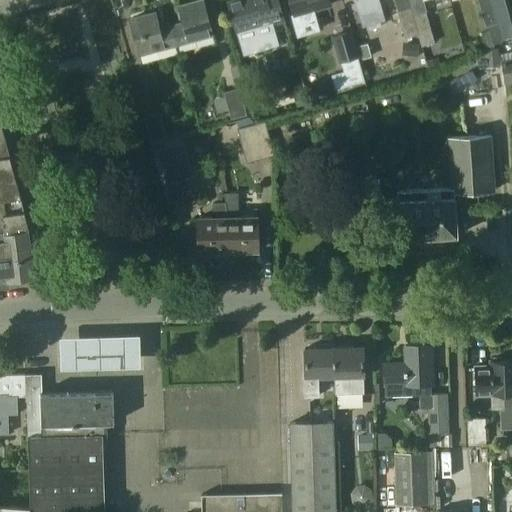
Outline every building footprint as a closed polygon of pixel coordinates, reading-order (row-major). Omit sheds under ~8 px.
[(170,26),(175,44),(213,34),(203,0),(201,0),(179,6),(183,23),(170,26)] [(235,0),(228,2),(240,42),(276,31),(273,24),(285,20),(278,0),(235,0)] [(289,0),(294,15),(291,16),(295,27),(316,21),(312,10),(330,5),(329,0),(289,0)] [(354,0),(355,3),(362,26),(366,25),(367,30),(381,26),(380,21),(384,20),(378,0),(354,0)] [(418,35),(410,7),(408,0),(393,0),(405,39),(418,35)] [(490,0),(477,0),(490,45),(502,42),(501,39),(502,39),(490,0)] [(511,26),(511,23),(503,0),(490,0),(502,39),(511,36),(511,26)] [(65,10),(71,64),(95,61),(88,7),(65,10)] [(434,43),(426,12),(413,16),(418,35),(421,47),(434,43)] [(175,44),(170,26),(159,29),(155,13),(130,20),(139,54),(175,44)] [(332,77),(335,90),(364,82),(353,42),(350,32),(334,37),(332,37),(339,62),(342,61),(345,73),(332,77)] [(499,67),(498,49),(484,50),(486,69),(499,67)] [(511,60),(501,62),(503,84),(511,82),(511,60)] [(246,116),(239,89),(223,93),(230,120),(246,116)] [(159,112),(143,116),(146,125),(150,143),(151,144),(167,140),(165,135),(159,112)] [(0,122),(0,159),(10,159),(0,122)] [(237,129),(246,163),(273,156),(264,122),(237,129)] [(150,143),(149,143),(151,152),(152,152),(154,159),(158,157),(166,185),(180,181),(193,177),(181,135),(175,137),(176,138),(167,140),(151,144),(150,143)] [(452,188),(453,188),(454,193),(494,191),(490,135),(449,137),(452,188)] [(24,212),(21,199),(10,159),(0,159),(0,281),(35,277),(31,252),(29,252),(26,231),(29,230),(24,212)] [(452,188),(451,188),(397,192),(400,239),(457,236),(454,194),(454,193),(453,188),(452,188)] [(212,204),(212,217),(197,218),(198,252),(228,251),(227,217),(227,214),(225,203),(212,204)] [(256,217),(227,217),(228,251),(257,251),(256,217)] [(405,363),(383,364),(384,396),(419,395),(430,395),(429,385),(431,385),(430,345),(404,345),(405,363)] [(362,347),(333,348),(334,376),(335,395),(364,394),(362,347)] [(305,376),(303,376),(304,396),(318,395),(318,377),(332,376),(334,376),(333,348),(304,349),(305,376)] [(491,366),(475,367),(476,395),(492,395),(493,411),(501,411),(501,430),(511,429),(511,359),(504,360),(504,358),(494,359),(494,361),(491,361),(491,366)] [(26,397),(26,373),(0,374),(0,434),(8,434),(7,415),(18,415),(17,397),(26,397)] [(430,395),(419,395),(419,409),(428,409),(429,435),(447,434),(446,394),(430,395)] [(466,419),(467,446),(486,446),(485,418),(466,419)] [(335,511),(335,491),(333,423),(290,424),(292,511),(335,511)] [(393,453),(395,506),(429,504),(427,451),(393,453)] [(371,490),(364,485),(355,487),(350,494),(352,503),(359,508),(368,506),(373,499),(371,490)] [(285,511),(285,490),(204,493),(204,511),(285,511)]
